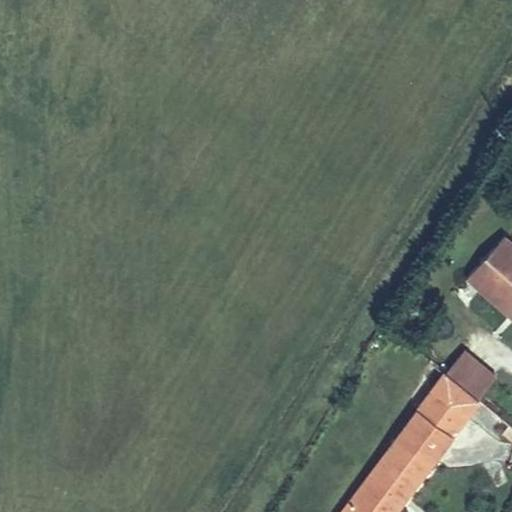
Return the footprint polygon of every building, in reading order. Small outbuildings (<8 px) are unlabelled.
[(511,305),(511,244),(502,236),(466,278),(484,294),(490,287),(511,305)] [(511,305),(490,287),(484,294),(511,317),(511,305)] [(441,369),(479,400),(498,378),(460,347),(441,369)] [(418,409),(451,435),(467,416),(434,389),(418,409)] [(390,511),(451,435),(418,409),(336,511),(390,511)]
